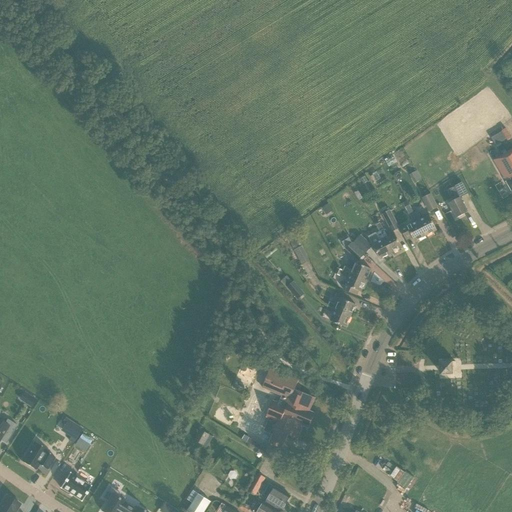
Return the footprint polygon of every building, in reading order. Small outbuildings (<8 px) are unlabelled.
[(511,148),(499,126),(483,136),(485,140),(479,144),(485,155),(498,147),(500,149),(502,148),(506,154),(494,160),(507,182),(508,184),(511,191),(511,148)] [(470,160),(473,165),(479,161),(476,156),(470,160)] [(383,163),(386,169),(395,165),(392,159),(383,163)] [(382,182),(388,179),(384,172),(378,175),(382,182)] [(373,184),(378,181),(374,174),(369,178),(373,184)] [(461,198),(460,198),(455,187),(448,191),(453,202),(449,204),(457,218),(468,212),(461,198)] [(421,198),(428,212),(438,207),(431,193),(421,198)] [(322,208),(326,215),(333,211),(329,203),(322,208)] [(382,214),(392,232),(399,228),(390,210),(382,214)] [(422,219),(418,212),(414,214),(425,237),(437,230),(429,216),(422,219)] [(425,237),(414,214),(411,216),(415,223),(408,227),(407,225),(400,228),(407,241),(413,237),(415,242),(425,237)] [(388,237),(384,230),(380,232),(392,254),(403,248),(395,233),(388,237)] [(380,232),(376,234),(380,241),(373,245),(381,260),(392,254),(380,232)] [(353,243),(365,253),(372,245),(360,235),(353,243)] [(349,237),(341,242),(345,249),(359,261),(365,255),(351,242),(349,237)] [(294,250),(302,265),(309,261),(299,241),(293,245),(295,250),(294,250)] [(356,263),(351,261),(348,268),(345,267),(343,270),(367,281),(372,269),(356,263)] [(367,281),(343,270),(341,275),(349,278),(344,290),(357,296),(359,291),(362,292),(367,281)] [(305,295),(294,283),(287,288),(298,301),(305,295)] [(330,302),(328,306),(330,307),(351,316),(356,305),(341,298),(337,306),(330,302)] [(328,306),(326,310),(334,314),(331,321),(346,328),(351,316),(330,307),(328,306)] [(456,362),(442,363),(443,376),(456,375),(456,362)] [(309,428),(315,414),(309,412),(315,398),(295,389),(298,382),(270,370),(263,388),(282,396),(279,404),(274,402),(267,417),(270,418),(264,431),(273,435),(270,444),(282,449),(286,440),(288,436),(297,439),(303,426),(309,428)] [(0,420),(0,440),(3,435),(10,439),(18,426),(8,419),(5,424),(0,420)] [(76,425),(69,436),(76,441),(84,430),(76,425)] [(201,430),(195,441),(205,446),(210,435),(201,430)] [(34,442),(22,461),(36,471),(39,465),(48,471),(56,457),(48,453),(49,451),(34,442)] [(231,481),(237,478),(234,472),(228,475),(231,481)] [(70,473),(61,488),(82,501),(91,487),(70,473)] [(255,497),(266,478),(258,474),(254,482),(248,492),(255,497)] [(276,487),(275,487),(270,484),(264,495),(269,498),(267,502),(282,511),(291,496),(276,487)] [(108,501),(102,511),(145,511),(138,507),(136,510),(125,504),(126,503),(117,497),(120,493),(110,487),(104,496),(103,497),(103,498),(108,501)] [(196,500),(189,511),(204,511),(211,502),(199,494),(201,490),(197,487),(191,497),(196,500)] [(6,496),(0,506),(0,511),(18,511),(17,511),(21,505),(6,496)] [(279,511),(264,502),(261,507),(256,505),(252,511),(279,511)] [(242,503),(239,508),(244,511),(249,511),(251,509),(242,503)]
